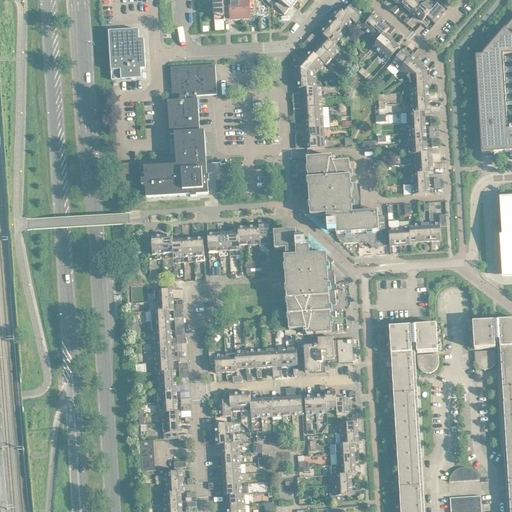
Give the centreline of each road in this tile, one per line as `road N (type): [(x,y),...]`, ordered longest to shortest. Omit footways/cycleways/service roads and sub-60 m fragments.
road 1 (secondary): [(46,0),(82,511)]
road 2 (secondary): [(120,511),(88,0)]
road 3 (residential): [(250,153),(356,150),(376,199),(448,198),(439,56),(424,43)]
road 4 (residential): [(197,388),(352,378)]
road 5 (residential): [(497,511),(490,465),(477,444),(473,388),(458,371)]
road 6 (residential): [(437,511),(435,488),(449,449),(445,393),(458,371)]
